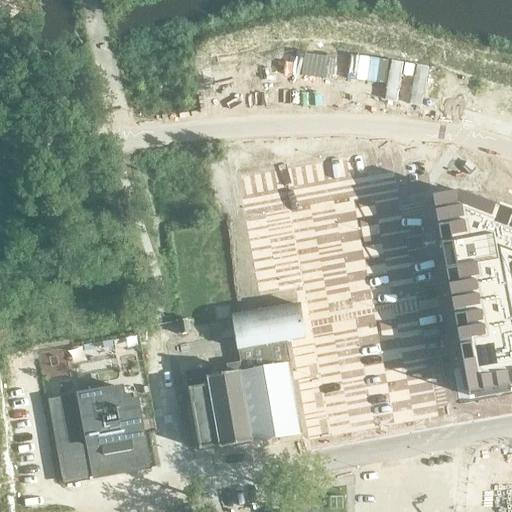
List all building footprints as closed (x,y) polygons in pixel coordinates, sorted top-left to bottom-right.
[(137,49),(143,74),(179,65),(173,40),(137,49)] [(511,214),(459,195),(433,200),(469,397),(511,389),(511,214)] [(300,304),(232,317),(239,351),(286,343),(306,340),(300,304)] [(191,334),(189,320),(176,322),(178,336),(191,334)] [(286,343),(239,351),(243,370),(290,362),(286,343)] [(188,383),(200,451),(220,447),(221,449),(303,434),(290,362),(243,370),(239,371),(238,367),(204,373),(205,379),(188,383)] [(84,396),(51,402),(66,484),(80,482),(80,481),(150,469),(137,399),(135,399),(135,394),(126,396),(124,389),(84,396)]
